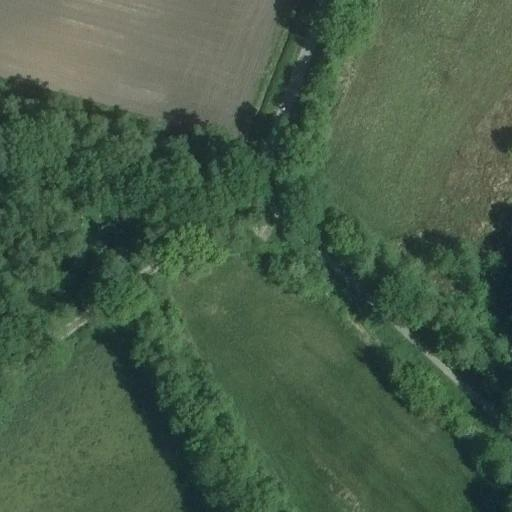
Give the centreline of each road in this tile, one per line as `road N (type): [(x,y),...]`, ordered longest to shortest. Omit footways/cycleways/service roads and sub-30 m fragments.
road 1 (track): [(252,190),(0,379)]
road 2 (unclassified): [(252,190),(325,0)]
